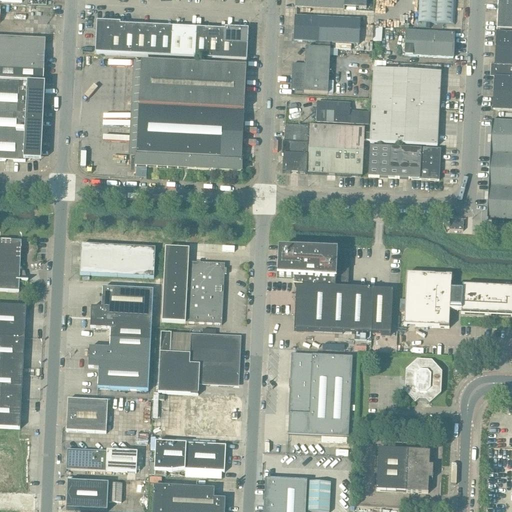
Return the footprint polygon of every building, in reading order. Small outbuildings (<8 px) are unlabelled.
[(295,0),(295,8),(344,11),(344,0),(295,0)] [(419,0),(418,22),(454,23),(454,0),(419,0)] [(511,0),(498,0),(497,14),(511,14),(511,0)] [(511,14),(497,14),(497,31),(511,31),(511,14)] [(295,17),(293,42),(358,45),(359,21),(295,17)] [(125,26),(120,26),(121,24),(97,23),(96,39),(124,40),(125,26)] [(125,26),(124,40),(123,56),(135,57),(137,27),(125,26)] [(149,27),(143,27),(137,27),(135,57),(147,57),(149,27)] [(161,28),(149,27),(147,57),(159,58),(161,28)] [(173,29),(167,28),(161,28),(159,58),(171,59),(173,29)] [(374,28),(373,42),(381,42),(382,29),(374,28)] [(185,29),(173,29),(171,59),(183,59),(185,29)] [(183,59),(195,60),(197,30),(185,29),(183,59)] [(225,31),(221,31),(220,45),(248,46),(249,30),(225,29),(225,31)] [(195,60),(207,60),(209,30),(197,30),(195,60)] [(207,60),(219,61),(220,45),(221,31),(209,30),(207,60)] [(454,34),(406,32),(405,56),(453,59),(454,34)] [(511,34),(496,34),(494,78),(511,78),(511,34)] [(0,38),(0,80),(44,82),(45,41),(0,38)] [(124,40),(96,39),(95,55),(96,55),(123,56),(124,40)] [(247,63),(248,46),(220,45),(219,61),(246,62),(246,63),(247,63)] [(305,65),(303,91),(303,93),(328,95),(330,50),(306,49),(305,65)] [(142,64),(140,108),(244,112),(247,69),(142,64)] [(303,91),(305,65),(292,65),(291,90),(303,91)] [(372,111),(438,113),(441,73),(374,70),(372,111)] [(511,78),(494,78),(492,111),(511,111),(511,78)] [(0,81),(0,161),(25,163),(25,159),(38,159),(41,85),(31,85),(31,83),(0,81)] [(316,123),(368,126),(368,114),(350,113),(350,105),(317,103),(316,123)] [(244,112),(140,108),(138,108),(135,168),(154,169),(155,155),(168,156),(182,156),(199,157),(242,159),(244,112)] [(368,135),(368,142),(370,142),(370,144),(437,147),(438,113),(372,111),(370,135),(368,135)] [(511,123),(492,123),(487,220),(511,221),(511,123)] [(365,130),(309,127),(285,126),(284,144),(283,144),(283,153),(284,153),(283,174),(306,175),(308,175),(308,176),(362,178),(364,142),(368,142),(368,135),(364,135),(365,130)] [(420,180),(422,150),(370,147),(368,178),(420,180)] [(439,182),(440,164),(440,150),(422,149),(422,150),(420,180),(420,181),(439,182)] [(154,169),(167,169),(168,156),(155,155),(154,169)] [(167,169),(181,170),(182,156),(168,156),(167,169)] [(199,157),(182,156),(181,170),(198,170),(199,157)] [(242,159),(199,157),(198,170),(241,172),(242,159)] [(463,221),(449,220),(449,231),(463,232),(463,221)] [(0,291),(19,293),(19,288),(21,243),(0,241),(0,291)] [(155,250),(81,246),(80,276),(154,280),(155,250)] [(225,265),(188,264),(189,250),(165,249),(161,323),(185,324),(221,326),(225,265)] [(298,287),(348,290),(349,254),(278,251),(277,278),(294,279),(298,287)] [(451,291),(451,288),(451,277),(406,275),(404,327),(449,329),(450,312),(461,312),(461,314),(511,316),(511,289),(462,287),(462,292),(451,291)] [(296,288),(294,332),(372,336),(374,291),(348,290),(298,287),(295,287),(295,288),(296,288)] [(91,319),(151,322),(153,292),(102,289),(101,309),(91,309),(91,319)] [(372,336),(390,337),(393,292),(374,291),(372,336)] [(0,338),(24,339),(26,308),(0,307),(0,338)] [(151,342),(151,322),(91,319),(90,330),(110,331),(110,340),(151,342)] [(160,354),(158,394),(190,396),(198,396),(198,395),(199,386),(232,388),(234,386),(237,384),(239,382),(239,368),(240,357),(240,350),(241,338),(191,336),(161,334),(160,354)] [(0,368),(23,370),(24,339),(0,338),(0,368)] [(150,362),(151,342),(110,340),(109,350),(89,349),(89,359),(150,362)] [(352,358),(292,355),(291,382),(351,385),(352,358)] [(150,362),(89,359),(88,370),(98,370),(97,390),(148,393),(150,362)] [(441,373),(431,362),(417,361),(406,372),(404,393),(415,405),(418,401),(426,402),(429,405),(440,395),(441,373)] [(0,368),(0,398),(21,400),(23,370),(0,368)] [(289,409),(349,412),(351,385),(291,382),(289,409)] [(202,417),(203,397),(158,395),(157,415),(202,417)] [(21,400),(0,398),(0,429),(20,430),(21,400)] [(108,403),(68,401),(66,433),(106,435),(108,403)] [(288,435),(348,438),(349,412),(289,409),(288,435)] [(156,434),(201,437),(202,417),(157,415),(156,434)] [(226,448),(186,446),(156,444),(155,472),(173,473),(184,472),(224,474),(226,448)] [(432,475),(429,474),(430,452),(378,450),(376,492),(428,494),(429,480),(432,480),(432,475)] [(106,473),(107,453),(67,451),(66,471),(106,473)] [(107,453),(106,473),(136,474),(137,454),(107,453)] [(266,481),(264,511),(305,511),(307,483),(266,481)] [(106,511),(108,485),(67,483),(66,511),(89,511),(106,511)] [(110,485),(109,503),(121,504),(122,486),(110,485)] [(224,511),(225,500),(214,500),(214,490),(163,488),(153,487),(152,511),(224,511)]
